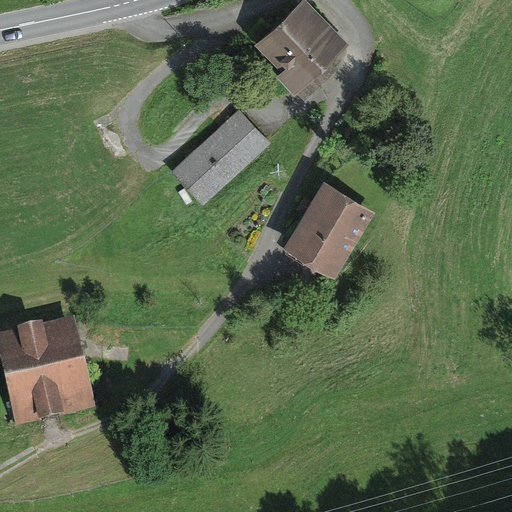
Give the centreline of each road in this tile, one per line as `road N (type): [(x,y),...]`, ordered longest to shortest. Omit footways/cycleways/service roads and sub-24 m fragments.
road 1 (track): [(0,472),(114,420),(165,384),(248,280),(359,65),(357,18),(336,0)]
road 2 (track): [(270,0),(212,23),(159,32),(145,25),(134,1)]
road 3 (primary): [(137,0),(0,29)]
